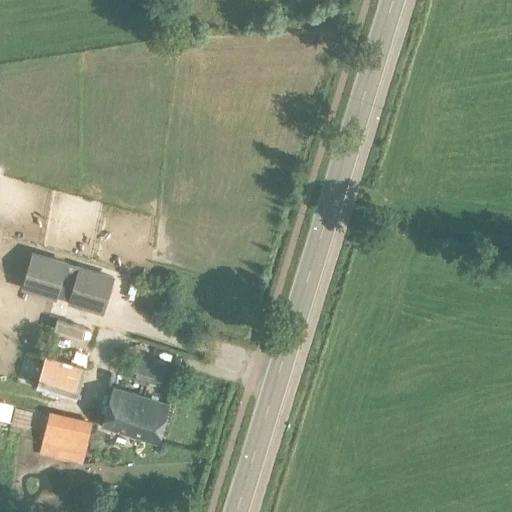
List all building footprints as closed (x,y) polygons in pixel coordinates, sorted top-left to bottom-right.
[(20,289),(56,300),(57,297),(72,302),(71,305),(103,314),(110,289),(115,275),(79,264),(78,268),(67,265),(68,261),(32,250),(20,289)] [(47,354),(36,389),(76,400),(87,366),(47,354)] [(161,385),(167,366),(137,358),(131,377),(161,385)] [(0,384),(17,383),(16,375),(0,375),(0,384)] [(114,387),(102,426),(158,443),(170,403),(114,387)] [(0,402),(0,423),(34,429),(37,407),(0,402)] [(50,411),(40,455),(83,465),(94,421),(50,411)]
